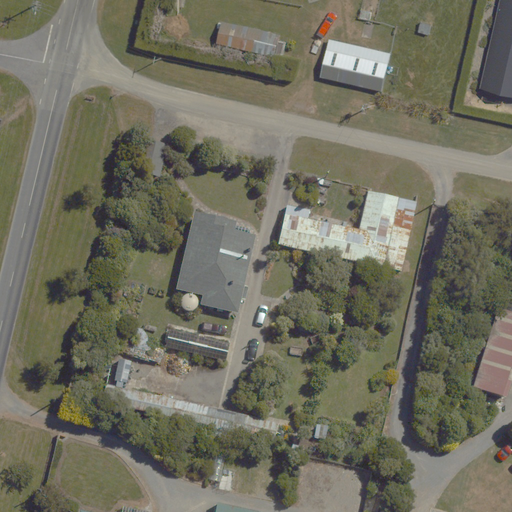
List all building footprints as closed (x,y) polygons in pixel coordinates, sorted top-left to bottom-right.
[(511,0),(500,0),(484,84),(511,89),(511,0)] [(226,16),(223,31),(148,17),(144,40),(295,69),(299,46),(280,42),(283,26),(226,16)] [(393,45),(329,32),(321,74),(384,87),(393,45)] [(326,196),(292,187),(279,240),(402,271),(421,197),(369,184),(358,227),(320,218),(326,196)] [(204,308),(241,316),(262,223),(197,208),(178,289),(184,290),(183,291),(182,292),(182,293),(181,295),(181,296),(181,297),(181,299),(181,300),(181,301),(181,302),(182,303),(183,305),(184,306),(185,306),(186,307),(187,308),(188,308),(189,308),(191,309),(192,309),(193,308),(195,308),(196,307),(197,307),(198,306),(199,305),(200,304),(200,303),(201,302),(201,301),(201,299),(202,298),(201,297),(201,295),(201,294),(206,295),(204,308)] [(511,314),(497,309),(472,386),(506,398),(511,379),(511,314)] [(216,511),(284,511),(219,499),(216,511)]
